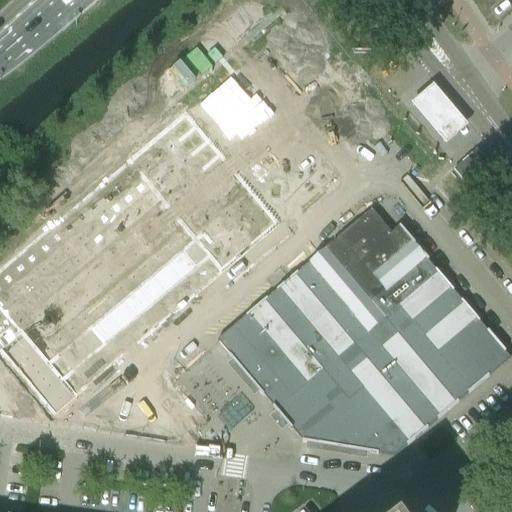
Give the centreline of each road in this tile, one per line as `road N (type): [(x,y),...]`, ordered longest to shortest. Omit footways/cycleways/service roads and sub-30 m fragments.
road 1 (residential): [(195,459),(145,373),(355,189),(388,179),(405,184),(511,320)]
road 2 (residential): [(195,459),(441,496)]
road 3 (residential): [(0,431),(195,459)]
road 4 (unknown): [(145,373),(69,312),(30,313),(0,334)]
